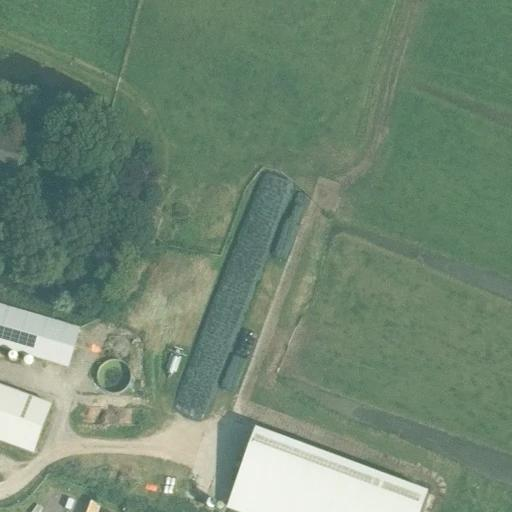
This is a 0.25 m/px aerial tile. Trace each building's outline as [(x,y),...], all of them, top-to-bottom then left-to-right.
[(113,111),(101,108),(98,125),(109,128),(113,111)] [(0,174),(17,178),(27,139),(0,132),(0,174)] [(42,157),(37,177),(41,184),(53,187),(60,182),(65,162),(60,155),(49,152),(42,157)] [(0,226),(5,227),(11,202),(0,198),(0,226)] [(0,345),(68,365),(79,327),(0,304),(0,345)] [(128,387),(129,385),(130,384),(130,383),(130,380),(131,378),(130,377),(130,375),(130,374),(130,372),(129,371),(128,370),(128,369),(126,366),(125,365),(122,364),(121,363),(118,362),(117,362),(114,361),(111,362),(108,362),(106,363),(104,364),(102,366),(100,368),(99,370),(98,372),(97,375),(97,377),(97,378),(97,380),(97,381),(97,383),(98,384),(98,385),(99,387),(100,388),(102,390),(104,392),(106,394),(109,395),(112,395),(115,395),(116,395),(118,395),(121,394),(123,392),(126,390),(127,389),(127,388),(128,387)] [(0,442),(35,455),(54,404),(0,385),(0,442)] [(421,511),(428,495),(256,431),(228,506),(245,511),(421,511)]
